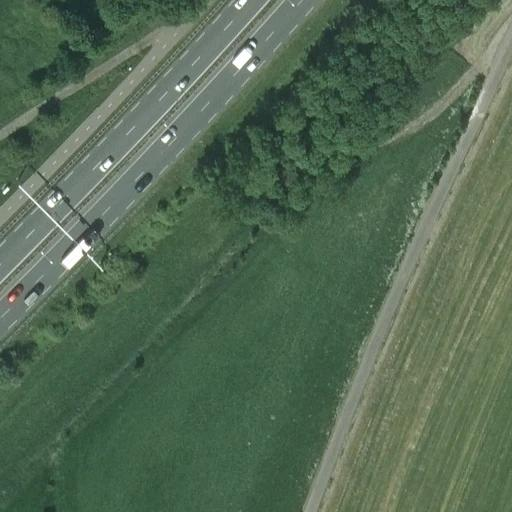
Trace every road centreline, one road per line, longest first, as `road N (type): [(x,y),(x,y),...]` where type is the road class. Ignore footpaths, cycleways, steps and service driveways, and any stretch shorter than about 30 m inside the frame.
road 1 (trunk): [(0,309),(191,120),(298,0)]
road 2 (trunk): [(247,0),(0,261)]
